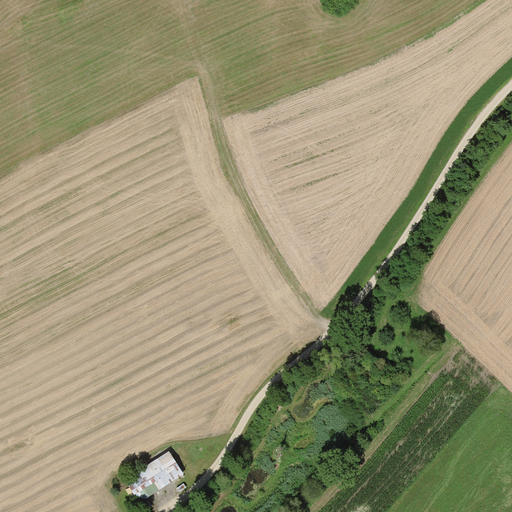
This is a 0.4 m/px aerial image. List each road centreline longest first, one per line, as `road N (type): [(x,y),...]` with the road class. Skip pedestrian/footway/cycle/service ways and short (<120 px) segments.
road 1 (track): [(282,511),(451,340)]
road 2 (track): [(219,151),(251,219),(328,332)]
